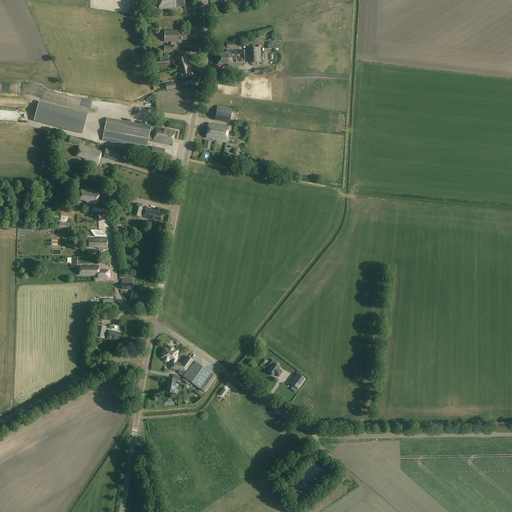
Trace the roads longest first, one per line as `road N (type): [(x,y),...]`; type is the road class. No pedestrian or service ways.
road 1 (unclassified): [(153,324),(318,434),(511,434)]
road 2 (tertiary): [(175,210),(205,55),(204,0)]
road 3 (unclassified): [(175,210),(107,199),(119,299),(153,324)]
road 4 (unclassified): [(145,361),(104,364),(0,423)]
